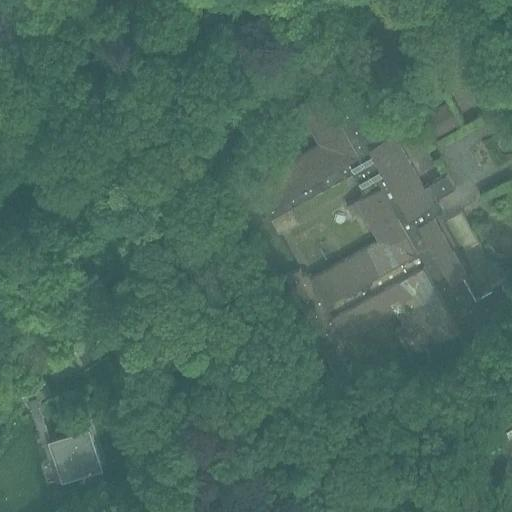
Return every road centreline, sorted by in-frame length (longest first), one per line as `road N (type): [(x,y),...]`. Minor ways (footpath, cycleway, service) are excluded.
road 1 (residential): [(59,179),(137,174),(179,157),(263,91),(346,0)]
road 2 (unclassified): [(161,511),(114,329),(59,179)]
road 3 (unclassified): [(59,179),(1,0)]
